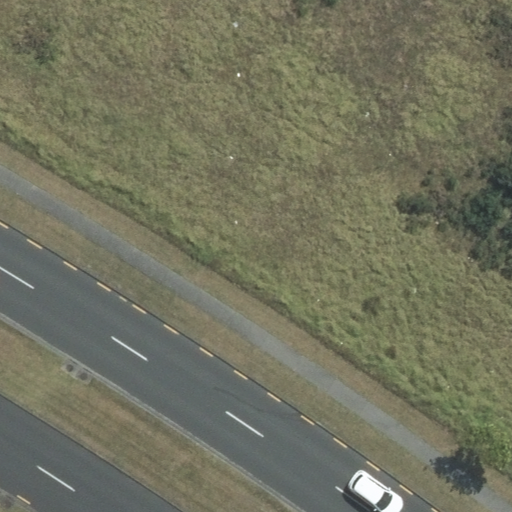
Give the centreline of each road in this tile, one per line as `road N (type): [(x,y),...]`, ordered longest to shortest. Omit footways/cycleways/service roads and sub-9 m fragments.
road 1 (secondary): [(0,257),(375,511)]
road 2 (secondary): [(125,511),(0,436)]
